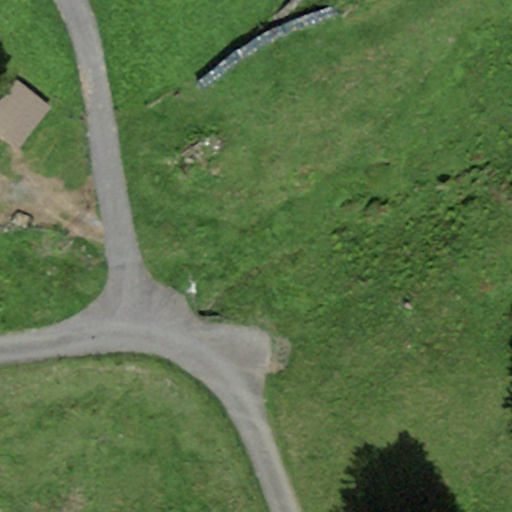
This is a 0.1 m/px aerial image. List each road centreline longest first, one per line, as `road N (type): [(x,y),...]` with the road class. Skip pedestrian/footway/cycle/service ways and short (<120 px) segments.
road 1 (unclassified): [(0,349),(135,335),(187,347),(212,364),(248,413),(286,511)]
road 2 (track): [(72,0),(99,108),(135,335)]
